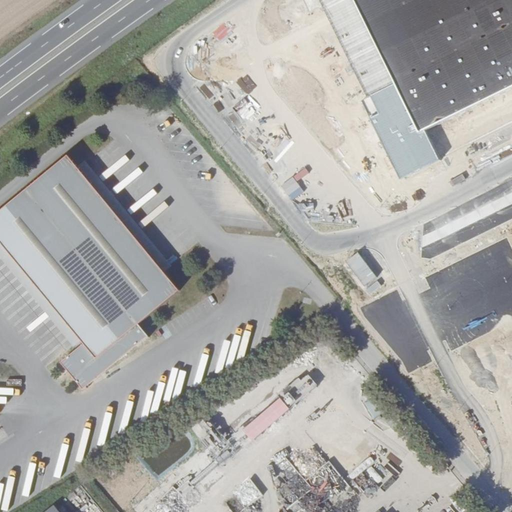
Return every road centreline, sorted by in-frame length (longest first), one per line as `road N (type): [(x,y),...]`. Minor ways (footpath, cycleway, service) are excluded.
road 1 (unclassified): [(507,511),(336,310)]
road 2 (trunk): [(0,109),(149,0)]
road 3 (trunk): [(106,0),(0,78)]
